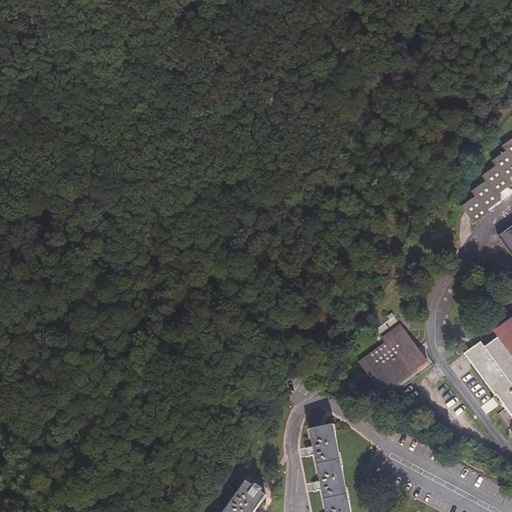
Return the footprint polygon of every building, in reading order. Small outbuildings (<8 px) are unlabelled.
[(511,138),(470,196),(480,211),(494,202),(491,197),(503,189),(501,185),(511,177),(511,171),(511,170),(511,138)] [(511,221),(501,229),(511,244),(511,221)] [(483,335),(466,347),(505,402),(511,411),(511,314),(499,323),(503,329),(487,340),(483,335)] [(396,382),(393,378),(419,361),(420,363),(429,357),(405,320),(395,327),(397,331),(388,337),(386,334),(361,350),(386,388),(396,382)] [(511,420),(511,411),(505,402),(497,408),(508,424),(511,420)] [(351,511),(335,420),(310,425),(313,441),(309,442),(311,451),(316,450),(320,475),(315,475),(317,485),(322,484),(326,510),(322,511),(321,511),(351,511)] [(221,511),(252,511),(264,496),(243,481),(221,511)]
